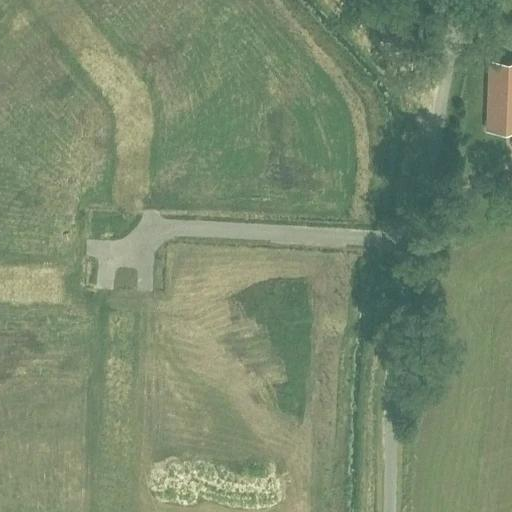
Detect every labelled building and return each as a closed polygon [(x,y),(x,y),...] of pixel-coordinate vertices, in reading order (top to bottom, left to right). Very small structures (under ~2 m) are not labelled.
[(490,77),(511,77),(511,59),(491,59),(490,77)] [(72,185),(100,187),(104,123),(91,123),(92,111),(93,111),(94,83),(26,79),(24,107),(76,110),(72,185)] [(511,130),(511,98),(489,97),(488,129),(511,130)] [(0,257),(33,259),(34,235),(26,234),(28,211),(31,211),(32,203),(28,203),(30,174),(33,174),(34,166),(30,166),(30,159),(0,157),(0,257)] [(175,338),(173,368),(183,369),(182,399),(176,399),(175,419),(204,420),(205,402),(220,403),(221,385),(233,385),(233,391),(253,392),(255,357),(253,357),(253,353),(246,352),(246,356),(223,355),(224,341),(175,338)] [(0,410),(25,412),(25,408),(33,409),(33,412),(31,448),(62,450),(64,414),(66,378),(35,377),(34,395),(26,395),(27,374),(2,373),(2,371),(0,371),(0,410)]
